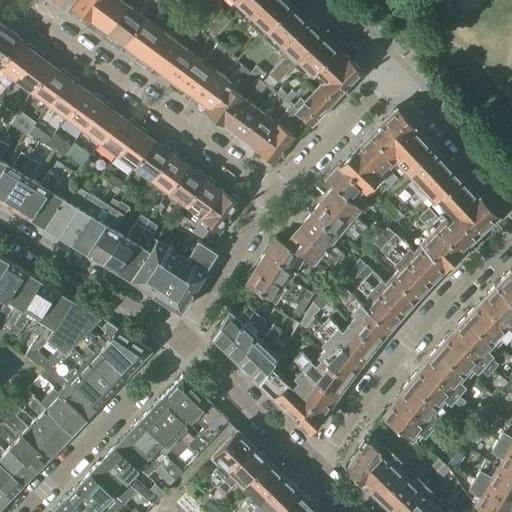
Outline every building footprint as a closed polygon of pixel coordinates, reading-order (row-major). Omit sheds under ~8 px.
[(71,0),(49,0),(55,4),(64,11),(69,3),(71,0)] [(82,13),(90,19),(103,0),(77,0),(76,1),(72,6),(74,8),(73,11),(79,15),(82,13)] [(106,31),(106,33),(127,5),(120,0),(103,0),(90,19),(98,25),(97,28),(103,32),(106,31)] [(165,0),(177,9),(183,3),(179,0),(165,0)] [(245,0),(239,6),(265,31),(291,4),(287,0),(245,0)] [(265,31),(287,51),(312,24),(291,4),(265,31)] [(116,39),(124,45),(144,18),(127,5),(106,33),(108,33),(107,36),(113,40),(116,39)] [(140,58),(141,58),(161,30),(144,18),(124,45),(131,50),(131,53),(137,58),(140,56),(140,58)] [(0,64),(19,39),(20,38),(0,22),(0,64)] [(313,77),(315,74),(338,48),(312,24),(287,51),(313,77)] [(150,64),(158,70),(178,42),(161,30),(141,58),(142,58),(141,61),(147,65),(150,64)] [(0,67),(15,79),(35,51),(34,51),(34,48),(29,44),(26,45),(19,39),(0,64),(0,67)] [(174,83),(175,83),(195,55),(178,42),(158,70),(165,76),(165,79),(171,83),(173,82),(174,83)] [(224,49),(222,47),(216,42),(208,54),(217,61),(220,57),(224,49)] [(322,80),(320,82),(336,97),(362,71),(338,48),(315,74),(322,80)] [(15,79),(31,91),(51,64),(44,59),(44,55),(38,51),(36,52),(35,51),(15,79)] [(184,89),(191,95),(212,67),(195,55),(175,83),(176,83),(175,86),(181,91),(184,89)] [(31,91),(49,104),(69,76),(68,76),(68,73),(62,69),(60,70),(51,64),(31,91)] [(236,70),(251,84),(257,77),(249,71),(242,64),(236,70)] [(254,65),(249,71),(257,77),(259,79),(264,74),(254,65)] [(197,106),(205,112),(229,80),(212,67),(191,95),(199,101),(198,103),(197,106)] [(49,104),(66,117),(86,90),(78,84),(78,81),(73,77),(70,78),(69,76),(49,104)] [(257,77),(251,84),(251,85),(261,92),(265,86),(259,80),(259,79),(257,77)] [(287,94),(280,88),(269,78),(264,83),(288,104),(298,110),(303,116),(311,123),(335,98),(336,97),(320,82),(315,87),(308,80),(306,83),(303,85),(297,92),(295,94),(291,90),(287,93),(287,94)] [(214,119),(222,124),(243,97),(227,85),(230,81),(229,80),(205,112),(207,113),(206,116),(212,120),(214,119)] [(66,117),(83,129),(103,101),(102,101),(102,98),(96,94),(94,95),(86,90),(66,117)] [(238,136),(239,138),(260,110),(243,97),(222,124),(230,130),(230,133),(235,137),(238,136)] [(83,129),(100,142),(120,115),(112,109),(112,106),(106,102),(104,103),(103,101),(83,129)] [(276,122),(256,150),(264,155),(264,158),(270,163),(272,161),(274,163),(285,147),(288,147),(293,142),(291,139),(294,135),(284,127),(298,110),(288,104),(276,122)] [(395,162),(403,170),(430,144),(396,107),(382,120),(381,120),(369,133),(395,162)] [(0,117),(9,123),(13,116),(3,110),(3,111),(0,115),(0,117)] [(13,116),(9,123),(20,129),(28,135),(29,133),(34,126),(36,123),(18,110),(13,116)] [(248,144),(256,150),(276,122),(260,110),(239,138),(241,138),(240,141),(246,145),(248,144)] [(100,142),(116,154),(137,127),(137,126),(136,126),(136,124),(130,119),(128,120),(120,115),(100,142)] [(29,133),(46,145),(50,138),(34,126),(29,133)] [(116,154),(134,167),(154,140),(146,134),(146,131),(140,127),(138,128),(137,127),(116,154)] [(387,170),(395,162),(369,133),(354,149),(337,166),(363,190),(365,192),(373,184),(387,170)] [(11,167),(5,163),(0,171),(0,199),(2,201),(29,158),(40,142),(32,137),(22,153),(21,152),(11,167)] [(0,171),(5,163),(0,160),(0,159),(8,146),(0,140),(0,171)] [(134,167),(150,180),(171,152),(170,152),(170,149),(164,144),(162,145),(154,140),(134,167)] [(76,163),(83,167),(87,161),(89,158),(88,157),(90,154),(74,142),(70,148),(64,156),(69,158),(69,157),(76,163)] [(64,156),(70,148),(62,143),(56,151),(64,156)] [(395,193),(402,201),(446,160),(430,144),(403,170),(410,178),(395,193)] [(150,180),(167,192),(188,165),(180,159),(180,156),(174,152),(172,153),(171,152),(150,180)] [(29,158),(2,201),(16,209),(34,181),(28,177),(37,163),(29,158)] [(434,204),(436,201),(461,177),(446,160),(402,201),(410,209),(426,195),(434,204)] [(87,161),(83,167),(91,172),(100,178),(104,171),(95,166),(87,161)] [(167,192),(184,205),(205,177),(204,177),(204,174),(199,169),(196,170),(188,165),(167,192)] [(357,195),(363,190),(337,166),(325,179),(333,187),(361,209),(363,212),(369,205),(357,195)] [(61,168),(57,175),(31,218),(44,226),(63,198),(56,194),(65,180),(70,174),(61,168)] [(40,184),(34,181),(16,209),(31,218),(57,175),(50,170),(40,184)] [(380,184),(385,190),(396,179),(391,174),(390,173),(380,184)] [(187,229),(192,231),(222,190),(214,184),(214,181),(208,177),(206,178),(205,177),(184,205),(195,213),(189,221),(186,219),(181,225),(187,229)] [(436,201),(451,217),(475,238),(498,216),(461,177),(436,201)] [(69,202),(63,198),(44,226),(59,235),(89,185),(82,180),(78,187),(69,202)] [(119,188),(129,194),(132,189),(122,183),(119,188)] [(97,190),(89,185),(59,235),(73,244),(100,201),(93,196),(97,190)] [(326,196),(322,200),(351,225),(359,232),(365,225),(355,216),(361,209),(333,187),(326,196)] [(192,231),(203,237),(207,230),(204,228),(208,223),(219,230),(221,227),(224,227),(228,222),(228,219),(240,203),(238,202),(238,199),(232,195),(230,196),(222,190),(192,231)] [(73,244),(87,252),(119,203),(112,199),(108,206),(100,201),(73,244)] [(310,214),(323,225),(337,237),(343,230),(353,239),(359,232),(351,225),(322,200),(310,214)] [(382,206),(389,213),(394,218),(397,221),(403,216),(388,200),(382,206)] [(87,252),(101,261),(120,233),(114,229),(123,215),(128,207),(120,203),(119,203),(87,252)] [(158,204),(154,209),(168,218),(172,212),(158,204)] [(426,225),(436,215),(429,208),(418,218),(426,225)] [(389,213),(379,226),(384,230),(386,227),(394,218),(389,213)] [(301,225),(298,228),(303,232),(336,259),(342,252),(332,243),(337,237),(323,225),(310,214),(303,222),(301,225)] [(101,261),(115,270),(148,220),(140,215),(135,223),(126,237),(120,233),(101,261)] [(419,242),(420,242),(445,267),(460,252),(475,238),(451,217),(446,222),(440,217),(419,242)] [(115,270),(130,279),(156,240),(149,236),(156,226),(148,220),(115,270)] [(384,230),(379,226),(370,236),(369,234),(366,238),(372,243),(373,243),(380,234),(384,230)] [(384,230),(380,234),(387,240),(394,246),(429,284),(445,267),(420,242),(413,250),(400,239),(386,227),(384,230)] [(298,228),(285,243),(296,251),(298,250),(303,254),(312,262),(318,255),(330,266),(333,262),(336,259),(303,232),(298,228)] [(399,266),(392,274),(414,300),(425,289),(429,284),(394,246),(387,240),(380,234),(373,243),(386,255),(399,266)] [(157,238),(156,240),(130,279),(132,280),(138,284),(137,284),(139,285),(145,288),(145,289),(146,290),(146,289),(152,293),(152,294),(154,294),(161,299),(162,300),(175,308),(180,312),(221,248),(203,237),(188,258),(157,238)] [(296,251),(285,243),(275,237),(265,252),(293,270),(303,277),(307,279),(311,272),(307,270),(312,263),(312,262),(303,254),(298,250),(296,251)] [(288,277),(293,270),(265,252),(255,268),(308,301),(313,293),(303,286),(288,277)] [(0,296),(6,300),(24,270),(6,259),(0,269),(0,296)] [(359,259),(352,267),(365,278),(401,315),(407,308),(414,300),(392,274),(385,282),(359,259)] [(335,270),(341,275),(346,268),(341,263),(338,266),(335,270)] [(370,298),(363,305),(389,329),(401,315),(365,278),(352,267),(345,275),(358,286),(370,298)] [(299,316),(308,301),(255,268),(246,283),(273,301),(279,292),(299,304),(293,312),(299,316)] [(511,268),(494,286),(511,303),(511,268)] [(0,339),(2,341),(9,330),(39,279),(24,270),(6,300),(0,308),(0,311),(6,315),(2,322),(4,323),(0,330),(0,339)] [(23,324),(31,329),(55,289),(39,279),(9,330),(16,335),(23,324)] [(348,322),(349,322),(375,345),(389,329),(363,305),(351,293),(341,284),(333,291),(343,301),(356,313),(348,322)] [(479,301),(478,302),(511,334),(511,303),(494,286),(479,301)] [(42,345),(47,337),(70,298),(55,289),(31,329),(37,334),(33,341),(25,354),(33,359),(38,351),(42,345)] [(319,292),(313,302),(320,309),(328,300),(319,292)] [(66,351),(72,344),(82,333),(88,328),(94,322),(99,317),(100,316),(70,298),(47,337),(66,351)] [(212,337),(225,350),(243,323),(251,313),(249,311),(254,307),(249,302),(245,306),(238,319),(229,310),(212,337)] [(313,302),(307,312),(313,316),(320,309),(313,302)] [(511,334),(478,302),(463,319),(493,342),(499,335),(503,339),(505,337),(510,342),(511,343),(511,334)] [(315,318),(313,316),(307,312),(299,323),(305,328),(315,318)] [(243,323),(225,350),(237,362),(256,335),(249,328),(258,320),(256,318),(251,313),(243,323)] [(237,362),(251,375),(269,347),(288,317),(285,316),(276,330),(271,326),(262,340),(256,335),(237,362)] [(328,317),(320,325),(362,362),(375,345),(349,322),(341,330),(328,317)] [(460,322),(448,335),(492,369),(497,364),(495,362),(490,358),(492,355),(486,350),(493,342),(463,319),(460,322)] [(101,329),(138,363),(150,350),(107,321),(101,329)] [(94,322),(88,328),(102,342),(97,347),(102,352),(126,375),(138,363),(101,329),(94,322)] [(318,353),(322,357),(348,380),(362,362),(320,325),(313,333),(327,345),(318,353)] [(91,341),(82,333),(72,344),(116,386),(126,375),(102,352),(97,347),(93,352),(86,346),(91,341)] [(492,369),(448,335),(442,341),(436,348),(464,373),(471,365),(477,371),(479,369),(483,372),(486,376),(492,369)] [(72,344),(66,351),(62,355),(77,370),(105,397),(116,386),(72,344)] [(251,375),(260,384),(271,366),(278,356),(277,356),(269,347),(251,375)] [(436,348),(421,365),(456,393),(463,385),(458,381),(464,373),(436,348)] [(33,359),(48,369),(51,366),(53,363),(38,351),(33,359)] [(51,366),(67,380),(96,407),(105,397),(77,370),(62,355),(53,363),(51,366)] [(315,364),(307,372),(335,398),(348,380),(322,357),(315,364)] [(411,378),(405,385),(434,408),(444,397),(450,401),(451,400),(459,407),(465,400),(456,393),(421,365),(411,378)] [(47,370),(34,384),(36,387),(49,374),(61,386),(61,387),(56,391),(58,393),(85,419),(96,407),(67,380),(51,366),(48,369),(47,370)] [(271,366),(260,384),(305,428),(315,426),(322,416),(291,387),(271,366)] [(494,381),(502,387),(507,378),(510,373),(503,368),(494,381)] [(299,379),(291,387),(322,416),(330,405),(335,398),(307,372),(299,379)] [(198,453),(228,420),(182,375),(150,408),(188,444),(198,453)] [(511,380),(507,378),(502,387),(500,389),(508,394),(511,386),(511,380)] [(26,392),(33,399),(71,433),(85,419),(58,393),(49,402),(49,399),(36,387),(34,384),(26,392)] [(405,385),(394,400),(437,434),(443,426),(435,420),(437,417),(431,413),(434,408),(405,385)] [(508,394),(500,389),(494,398),(493,400),(500,406),(502,403),(508,394)] [(38,414),(32,420),(59,446),(71,433),(33,399),(28,404),(30,405),(29,405),(38,414)] [(399,430),(406,435),(411,438),(418,430),(424,434),(432,441),(437,434),(394,400),(381,416),(399,430)] [(479,403),(475,409),(483,414),(487,408),(479,403)] [(15,404),(3,416),(47,458),(59,446),(32,420),(26,426),(15,415),(20,409),(15,404)] [(139,420),(170,449),(177,455),(188,444),(150,408),(139,420)] [(483,414),(475,409),(471,415),(478,420),(482,416),(483,414)] [(3,416),(0,419),(0,436),(9,445),(36,470),(47,458),(3,416)] [(478,420),(475,425),(482,429),(488,420),(482,416),(478,420)] [(126,433),(175,479),(181,472),(164,455),(170,449),(139,420),(126,433)] [(446,450),(453,455),(456,451),(461,445),(466,437),(471,430),(463,424),(446,450)] [(471,430),(466,437),(473,442),(475,439),(482,429),(475,425),(471,430)] [(198,484),(207,492),(252,443),(237,428),(232,432),(211,455),(218,463),(198,484)] [(346,467),(363,483),(392,453),(398,445),(406,435),(399,430),(392,440),(385,446),(384,445),(380,449),(367,436),(365,439),(363,438),(358,446),(359,447),(346,467)] [(511,436),(502,430),(497,440),(511,448),(511,436)] [(114,445),(138,467),(147,476),(153,469),(154,470),(154,471),(169,485),(175,479),(126,433),(114,445)] [(406,435),(398,445),(404,449),(411,440),(410,440),(411,438),(406,435)] [(502,455),(496,465),(511,474),(511,448),(497,440),(491,449),(502,455)] [(234,478),(241,485),(267,458),(252,443),(207,492),(197,502),(201,507),(211,496),(214,499),(234,478)] [(0,460),(23,482),(36,470),(9,445),(4,451),(0,447),(0,460)] [(151,506),(153,504),(163,492),(157,486),(151,492),(132,473),(138,467),(114,445),(102,459),(135,491),(151,506)] [(456,451),(453,455),(449,462),(456,467),(461,460),(464,456),(456,451)] [(363,483),(379,499),(404,473),(395,463),(399,460),(392,453),(363,483)] [(231,511),(245,511),(283,473),(267,458),(241,485),(250,493),(231,511)] [(429,467),(435,473),(444,464),(437,458),(429,467)] [(123,503),(135,491),(102,459),(89,472),(123,503)] [(0,485),(11,495),(23,482),(0,460),(0,485)] [(440,478),(449,468),(447,463),(446,465),(444,464),(435,473),(440,478)] [(480,469),(474,479),(475,479),(511,501),(511,474),(496,465),(490,475),(480,469)] [(104,511),(118,511),(116,510),(123,503),(89,472),(76,485),(104,511)] [(260,511),(276,511),(299,489),(283,473),(245,511),(260,511),(261,511),(260,511)] [(379,499),(392,511),(397,511),(425,485),(416,477),(413,481),(404,473),(379,499)] [(480,507),(488,511),(511,511),(511,501),(475,479),(474,479),(469,487),(480,494),(474,503),(480,507)] [(184,484),(185,491),(187,493),(194,486),(188,480),(184,484)] [(0,506),(11,495),(0,485),(0,506)] [(104,511),(76,485),(64,498),(78,511),(104,511)] [(397,511),(429,511),(437,505),(428,495),(431,491),(425,485),(397,511)] [(276,511),(300,511),(311,500),(299,489),(276,511)] [(457,503),(463,508),(471,500),(466,494),(457,503)] [(78,511),(64,498),(52,511),(78,511)] [(323,511),(311,500),(300,511),(323,511)]
